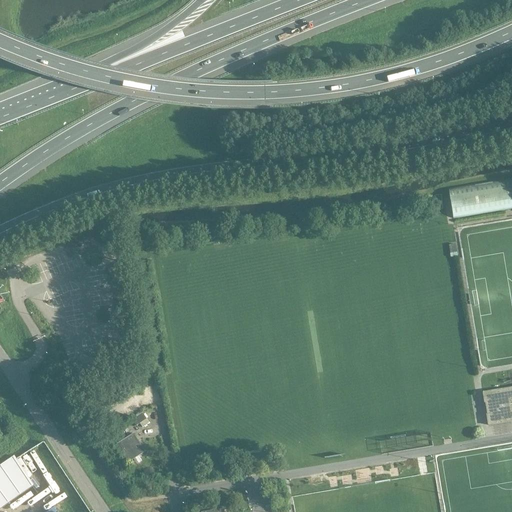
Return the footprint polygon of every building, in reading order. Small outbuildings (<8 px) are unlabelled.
[(511,208),(511,177),(448,189),(453,218),(511,208)] [(457,256),(456,244),(449,245),(451,257),(457,256)] [(511,387),(483,393),(484,403),(485,403),(487,415),(486,415),(488,425),(511,421),(511,387)] [(149,423),(144,414),(143,415),(141,412),(132,418),(133,421),(136,426),(140,424),(142,428),(149,423)] [(145,452),(134,434),(115,445),(127,463),(145,452)] [(24,491),(32,486),(37,494),(15,460),(8,465),(0,470),(0,508),(2,507),(11,500),(24,491)]
